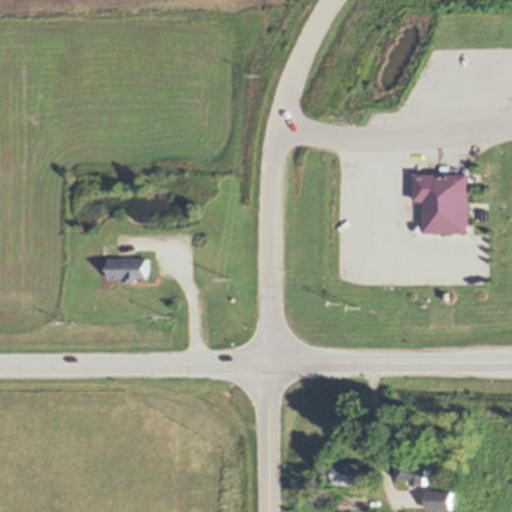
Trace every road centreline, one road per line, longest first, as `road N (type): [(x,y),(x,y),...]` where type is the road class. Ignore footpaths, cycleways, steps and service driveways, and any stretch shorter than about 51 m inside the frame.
road 1 (secondary): [(511,364),(0,366)]
road 2 (residential): [(273,364),(274,162),(295,83),(335,0)]
road 3 (residential): [(273,364),(273,511)]
